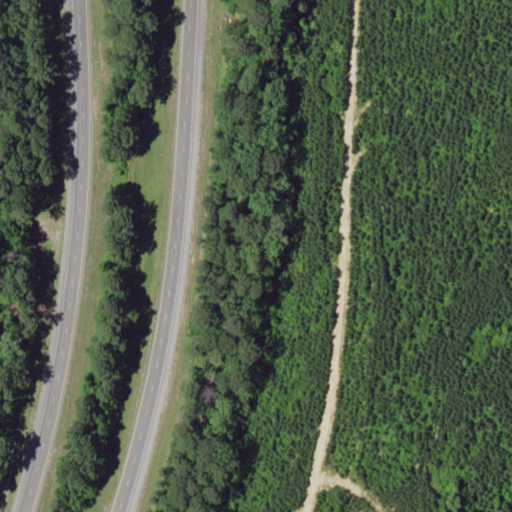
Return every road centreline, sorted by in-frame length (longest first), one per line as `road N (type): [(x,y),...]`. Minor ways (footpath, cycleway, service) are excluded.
road 1 (motorway): [(118,511),(163,330),(190,0)]
road 2 (motorway): [(80,0),(76,260),(59,375),(25,511)]
road 3 (residential): [(302,511),(333,165),(333,0)]
